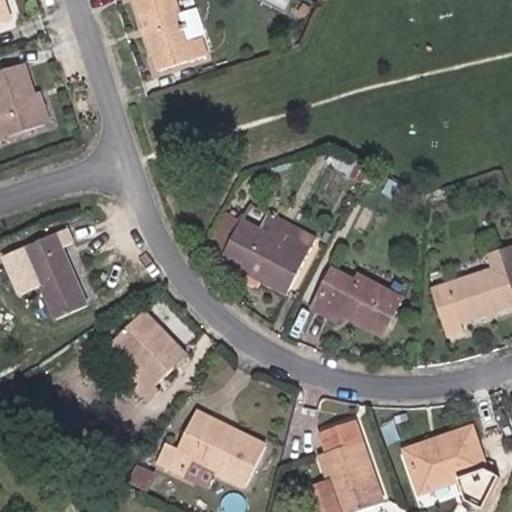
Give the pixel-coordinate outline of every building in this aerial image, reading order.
[(184,45),(169,0),(128,0),(156,76),(206,59),(200,40),(184,45)] [(7,13),(0,14),(0,24),(10,22),(7,13)] [(0,142),(45,125),(25,64),(0,72),(0,142)] [(253,229),(239,222),(221,259),(285,292),(314,233),(264,207),(253,229)] [(207,252),(221,259),(239,222),(225,216),(207,252)] [(58,233),(24,243),(51,320),(84,308),(58,233)] [(500,264),(490,267),(420,289),(437,338),(456,331),(454,322),(511,302),(511,300),(510,288),(511,287),(511,243),(496,249),(500,264)] [(496,249),(486,252),(490,267),(500,264),(496,249)] [(400,293),(358,274),(354,281),(330,270),(313,306),(336,319),(338,314),(341,306),(383,326),(400,293)] [(341,306),(338,314),(380,333),(383,326),(341,306)] [(181,374),(173,366),(186,353),(149,315),(115,344),(143,373),(130,384),(154,410),(166,398),(160,392),(181,374)] [(186,353),(173,366),(181,374),(194,362),(186,353)] [(182,480),(193,462),(247,488),(266,446),(209,426),(212,420),(198,412),(181,450),(168,444),(157,468),(182,480)] [(354,421),(319,433),(328,454),(321,457),(331,487),(339,511),(357,511),(382,504),(354,421)] [(470,428),(435,440),(438,448),(410,457),(422,491),(455,480),(459,494),(489,484),(470,428)] [(407,450),(410,457),(438,448),(435,440),(407,450)] [(137,472),(131,487),(148,494),(155,478),(137,472)] [(339,511),(331,487),(320,491),(327,511),(339,511)]
